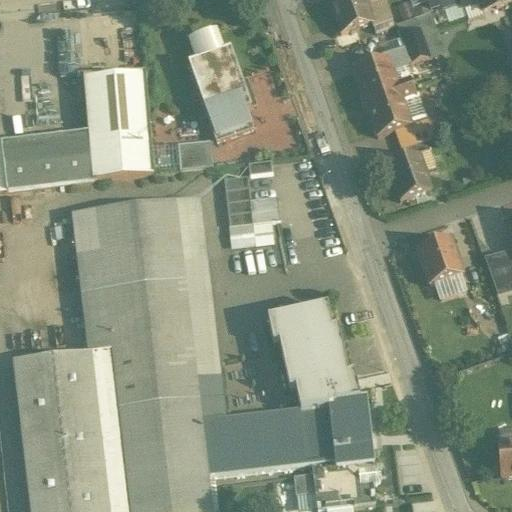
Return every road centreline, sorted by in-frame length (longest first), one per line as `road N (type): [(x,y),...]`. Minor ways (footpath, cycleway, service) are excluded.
road 1 (residential): [(468,511),(363,244)]
road 2 (residential): [(363,244),(280,0)]
road 3 (residential): [(363,244),(511,191)]
